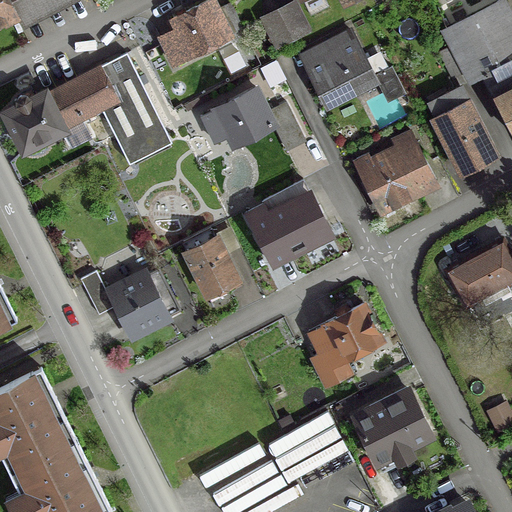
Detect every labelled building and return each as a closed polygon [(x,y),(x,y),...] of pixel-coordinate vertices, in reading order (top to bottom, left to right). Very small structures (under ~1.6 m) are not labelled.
[(0,0),(0,23),(19,13),(22,18),(55,0),(0,0)] [(228,35),(241,28),(229,3),(215,10),(210,0),(207,0),(172,18),(167,21),(172,31),(158,38),(170,62),(189,53),(190,55),(228,36),(228,35)] [(488,87),(511,74),(511,20),(501,0),(500,0),(441,31),(450,46),(463,72),(468,82),(482,75),(488,87)] [(306,30),(293,3),(262,19),(275,45),(306,30)] [(307,53),(300,56),(324,103),(373,78),(381,93),(382,92),(387,101),(398,95),(399,96),(404,93),(390,66),(372,75),(349,31),(307,53)] [(450,46),(437,53),(450,78),(463,72),(450,46)] [(125,53),(51,90),(68,124),(100,109),(127,163),(170,142),(125,53)] [(511,74),(488,87),(511,133),(511,74)] [(455,87),(426,102),(461,172),(497,154),(468,98),(467,98),(461,85),(455,88),(455,87)] [(232,145),(272,125),(283,147),(302,138),(284,102),(266,111),(255,88),(225,103),(224,100),(217,104),(218,107),(214,109),(200,116),(213,142),(227,135),(232,145)] [(68,124),(51,90),(44,93),(44,92),(33,97),(29,90),(18,96),(17,98),(15,103),(16,106),(2,112),(21,150),(63,129),(62,128),(68,124)] [(369,190),(379,209),(435,181),(409,131),(391,139),(396,150),(371,162),(367,153),(354,159),(365,180),(360,183),(365,192),(369,190)] [(272,262),(329,233),(301,180),(261,200),(262,203),(244,212),(272,269),(275,268),(272,262)] [(183,251),(205,295),(237,279),(215,235),(213,235),(210,228),(181,243),(184,250),(183,251)] [(504,285),(511,280),(511,259),(501,239),(445,269),(464,306),(481,297),(484,303),(507,290),(504,285)] [(112,306),(127,335),(178,309),(157,269),(107,295),(94,271),(79,279),(97,314),(112,306)] [(0,325),(15,318),(3,293),(0,288),(0,325)] [(333,310),(336,316),(307,331),(318,353),(318,354),(334,346),(341,360),(380,340),(361,303),(347,310),(345,304),(333,310)] [(105,511),(110,510),(96,482),(53,395),(40,367),(0,387),(0,454),(8,472),(18,490),(4,497),(11,511),(105,511)] [(353,421),(373,462),(429,433),(405,385),(367,405),(371,411),(353,421)] [(469,511),(467,506),(464,500),(451,507),(449,504),(433,511),(469,511)]
